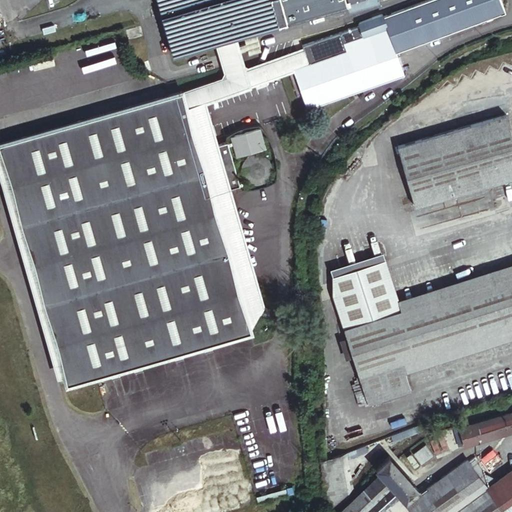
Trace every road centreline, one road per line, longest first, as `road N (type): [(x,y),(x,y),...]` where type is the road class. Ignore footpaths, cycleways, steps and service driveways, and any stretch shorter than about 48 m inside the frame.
road 1 (unclassified): [(104,511),(0,269)]
road 2 (unknown): [(511,17),(389,86),(317,143)]
road 3 (unknown): [(74,450),(271,390)]
road 4 (unknown): [(402,0),(275,33)]
